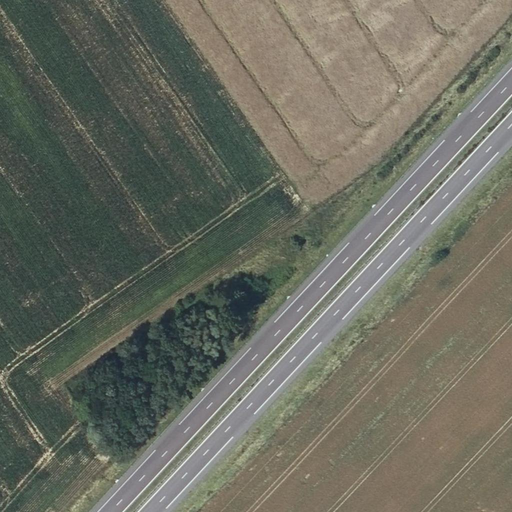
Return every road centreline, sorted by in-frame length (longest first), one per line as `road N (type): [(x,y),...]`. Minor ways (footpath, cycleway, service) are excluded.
road 1 (motorway): [(511,81),(111,511)]
road 2 (motorway): [(153,511),(511,125)]
